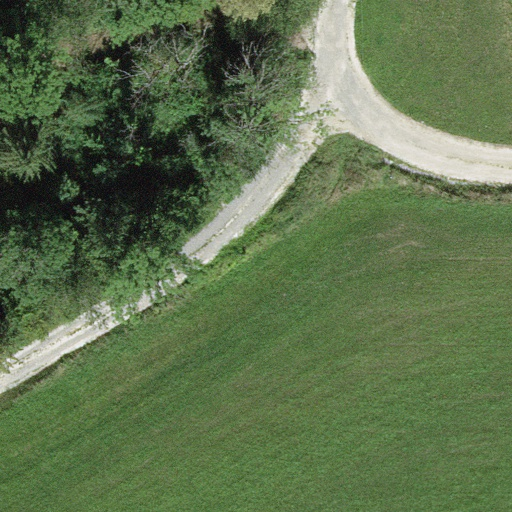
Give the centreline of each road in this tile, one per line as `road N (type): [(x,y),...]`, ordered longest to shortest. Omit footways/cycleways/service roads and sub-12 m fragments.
road 1 (track): [(332,91),(199,220),(0,351)]
road 2 (track): [(333,0),(332,91),(384,136),(511,169)]
